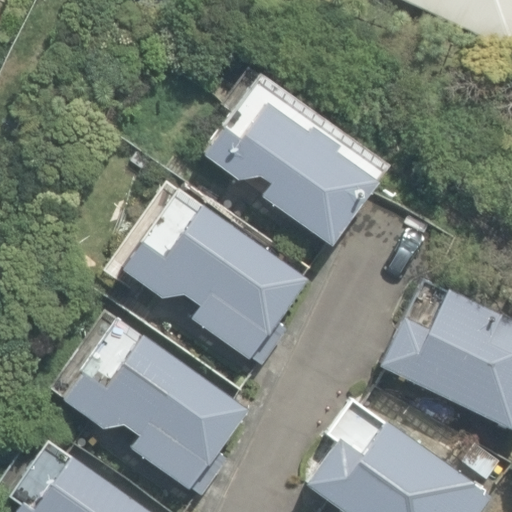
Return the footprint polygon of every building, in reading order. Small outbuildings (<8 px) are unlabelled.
[(511,0),(397,0),(508,51),(511,41),(511,0)] [(259,190),(327,240),(383,160),(255,69),(199,151),(230,175),(255,172),(266,180),(259,190)] [(0,174),(9,156),(0,151),(0,174)] [(187,315),(260,361),(285,324),(274,319),(303,276),(172,183),(117,267),(157,297),(179,289),(196,301),(187,315)] [(374,365),(511,426),(511,316),(415,273),(374,365)] [(128,443),(198,491),(226,453),(217,450),(245,404),(112,317),(58,397),(96,424),(118,422),(135,433),(128,443)] [(473,511),(488,491),(346,398),(299,481),(342,511),(365,511),(366,511),(368,511),(473,511)] [(152,511),(43,440),(12,490),(19,497),(8,511),(152,511)] [(458,458),(483,476),(497,458),(473,440),(458,458)]
